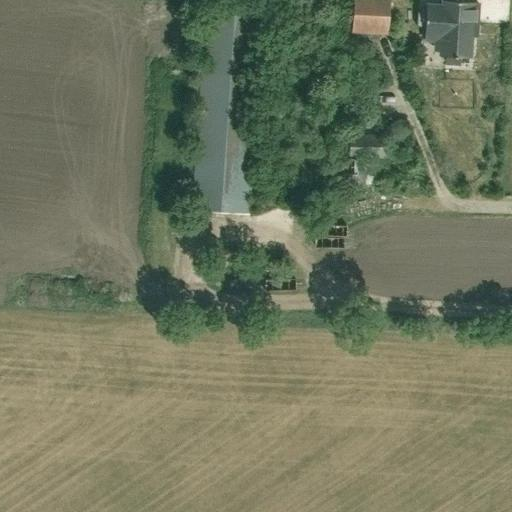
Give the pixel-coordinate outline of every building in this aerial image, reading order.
[(352,0),(351,34),(387,36),(389,0),(352,0)] [(424,22),(476,23),(476,0),(441,0),(442,4),(425,4),(425,11),(417,10),(416,25),(424,25),(424,22)] [(191,210),(245,214),(260,9),(206,5),(191,210)] [(476,31),(476,23),(424,22),(424,25),(424,38),(436,39),(436,48),(440,49),(440,54),(447,54),(446,62),(460,63),(460,54),(470,55),(471,31),(476,31)] [(387,158),(387,135),(349,135),(350,190),(365,190),(364,158),(369,158),(387,158)]
